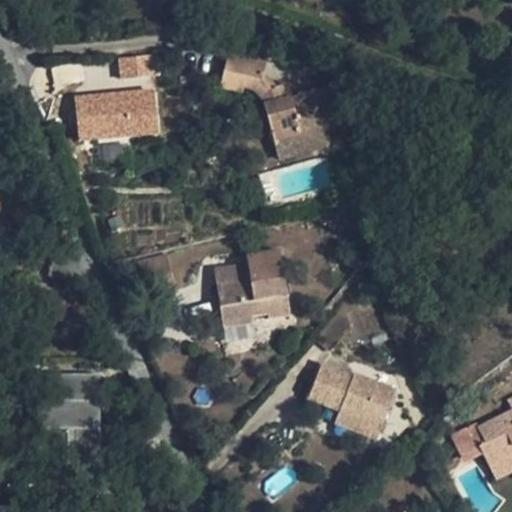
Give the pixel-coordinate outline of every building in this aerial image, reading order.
[(159,74),(157,53),(117,57),(119,78),(159,74)] [(329,145),(323,114),(321,107),(317,108),(315,95),(309,96),(308,91),(298,92),(298,96),(290,97),(287,84),(276,87),(264,75),(266,64),(228,55),(221,87),(243,93),(245,88),(252,90),(262,99),(278,159),(329,145)] [(204,80),(180,77),(180,91),(203,91),(204,80)] [(319,92),(321,107),(323,114),(338,110),(334,86),(325,88),(325,91),(319,92)] [(159,134),(156,87),(74,93),(77,140),(159,134)] [(291,314),(281,251),(246,256),(248,265),(217,269),(219,285),(216,286),(221,321),(251,316),(268,314),(268,318),(291,314)] [(175,288),(167,253),(138,260),(146,295),(175,288)] [(354,325),(338,312),(317,338),(333,351),(354,325)] [(253,323),(251,316),(221,321),(222,327),(253,323)] [(339,371),(321,364),(309,399),(339,411),(364,421),(362,427),(379,434),(395,391),(354,374),(353,376),(352,379),(338,374),(339,371)] [(44,427),(100,426),(99,373),(43,374),(44,427)] [(511,398),(508,401),(511,408),(511,411),(477,429),(486,444),(479,447),(490,468),(511,456),(511,398)] [(364,421),(339,411),(334,424),(376,440),(379,434),(362,427),(364,421)] [(511,469),(511,456),(490,468),(494,478),(511,469)]
